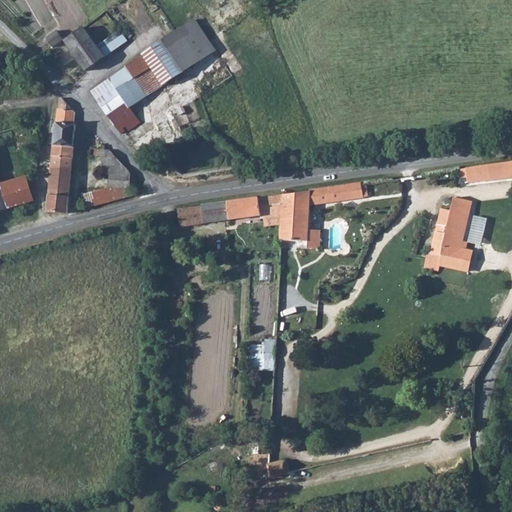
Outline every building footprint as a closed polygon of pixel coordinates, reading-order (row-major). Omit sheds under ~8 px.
[(196,20),(180,30),(194,52),(200,48),(205,57),(216,50),(196,20)] [(89,27),(70,38),(88,69),(107,57),(89,27)] [(60,28),(49,36),(55,44),(67,37),(60,28)] [(184,72),(204,59),(205,57),(200,48),(194,52),(180,30),(163,41),(184,72)] [(149,96),(184,72),(163,41),(143,54),(144,57),(129,67),(137,79),(149,96)] [(137,79),(129,67),(92,92),(118,129),(125,125),(129,130),(141,122),(132,108),(120,90),(137,79)] [(132,108),(149,96),(137,79),(120,90),(132,108)] [(74,113),(59,100),(57,118),(54,146),(72,148),(73,134),(74,113)] [(48,212),(67,213),(72,148),(54,146),(48,212)] [(137,179),(111,151),(101,150),(97,150),(89,149),(90,156),(98,156),(101,174),(107,174),(107,186),(129,187),(129,196),(134,195),(137,179)] [(468,182),(511,177),(511,160),(459,169),(459,178),(466,178),(468,182)] [(0,185),(0,186),(8,210),(32,202),(24,177),(0,185)] [(282,223),(281,238),(281,239),(307,242),(307,249),(320,249),(321,229),(310,229),(311,205),(363,198),(361,182),(309,188),(309,191),(284,194),(282,223)] [(84,209),(129,196),(129,187),(107,186),(80,195),(84,209)] [(265,226),(282,223),(284,194),(259,198),(260,215),(264,215),(265,226)] [(228,202),(232,219),(260,215),(259,198),(228,202)] [(456,258),(461,241),(470,203),(454,198),(450,211),(440,209),(428,254),(424,253),(420,269),(434,272),(436,266),(463,274),(467,261),(461,259),(456,258)] [(180,226),(232,219),(228,202),(177,209),(180,226)] [(465,242),(461,241),(456,258),(461,259),(463,251),(476,255),(483,226),(471,223),(465,242)] [(252,342),(250,369),(275,371),(276,352),(268,352),(269,344),(252,342)] [(270,476),(288,472),(289,463),(286,461),(283,460),(269,463),(270,476)]
